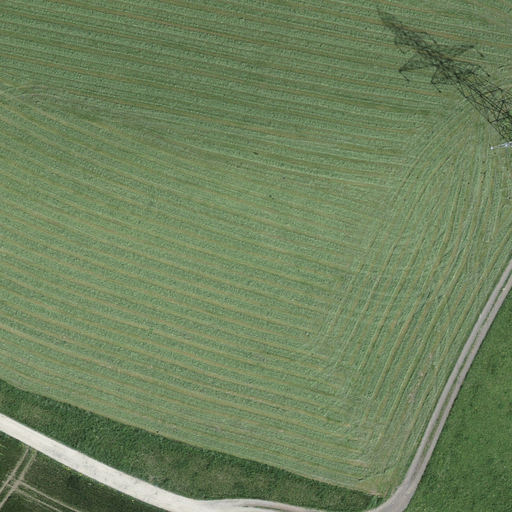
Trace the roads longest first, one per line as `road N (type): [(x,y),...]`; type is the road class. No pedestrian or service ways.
road 1 (track): [(382,511),(410,480),(511,272)]
road 2 (track): [(197,511),(0,424)]
